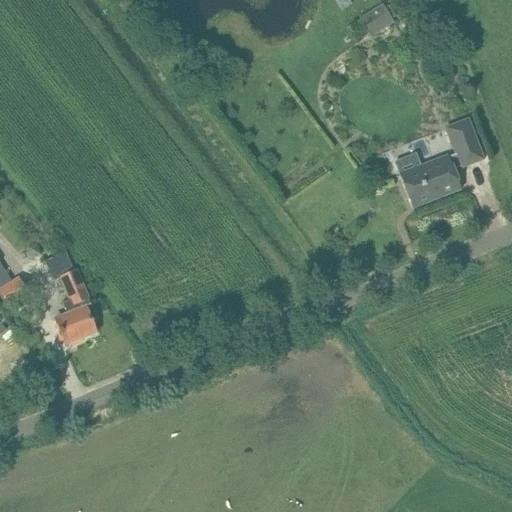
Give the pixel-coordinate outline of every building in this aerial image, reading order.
[(337,0),(344,10),(360,0),(361,0),(362,2),(365,0),(337,0)] [(382,6),(361,19),(372,36),(393,23),(382,6)] [(460,169),(483,160),(467,121),(445,129),(455,155),(448,158),(447,157),(419,168),(421,172),(400,180),(412,209),(460,191),(452,170),(460,168),(460,169)] [(65,256),(48,264),(56,284),(63,281),(70,300),(62,303),(67,315),(55,320),(57,327),(65,345),(95,333),(90,321),(94,319),(88,303),(76,273),(72,274),(65,256)] [(0,300),(5,309),(27,295),(17,278),(10,282),(0,266),(0,300)]
